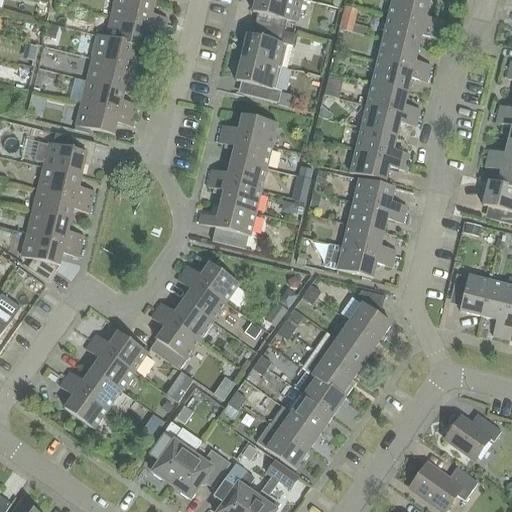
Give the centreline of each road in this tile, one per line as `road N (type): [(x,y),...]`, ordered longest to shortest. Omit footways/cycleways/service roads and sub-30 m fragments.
road 1 (residential): [(0,406),(83,287),(128,319),(180,241),(178,205),(154,154),(199,0)]
road 2 (residential): [(443,373),(414,305),(447,101),(459,51),(486,0)]
road 3 (residential): [(346,511),(443,373)]
road 4 (residential): [(0,440),(101,511)]
